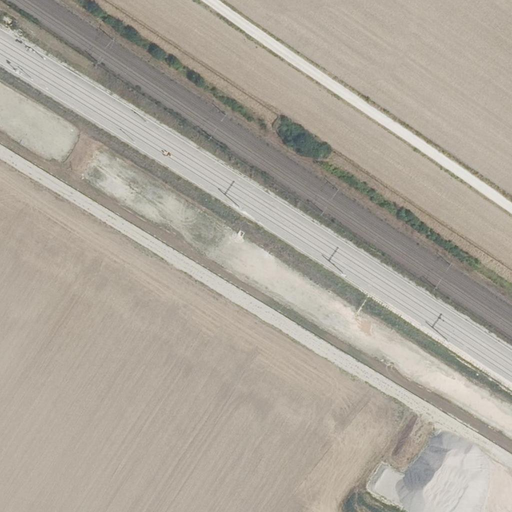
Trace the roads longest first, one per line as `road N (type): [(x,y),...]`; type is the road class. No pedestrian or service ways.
road 1 (track): [(511,458),(0,150)]
road 2 (track): [(200,0),(511,208)]
